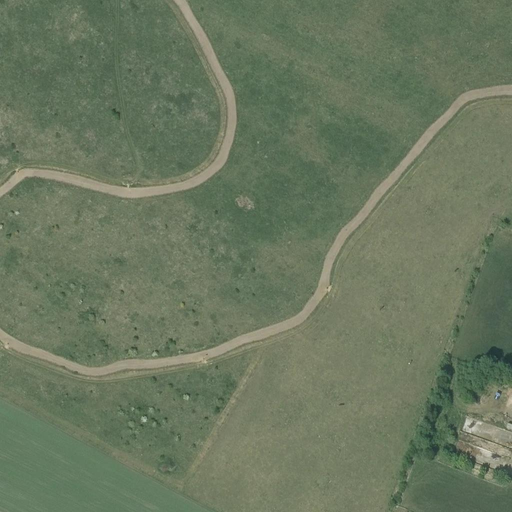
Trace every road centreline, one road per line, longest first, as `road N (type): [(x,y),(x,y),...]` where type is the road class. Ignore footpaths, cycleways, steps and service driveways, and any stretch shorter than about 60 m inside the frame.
road 1 (track): [(0,354),(71,384),(117,381),(241,354),(296,332),(328,298),(345,251),(447,127),(479,103),(511,100)]
road 2 (track): [(0,173),(46,162),(117,183),(136,179),(116,74),(115,0)]
